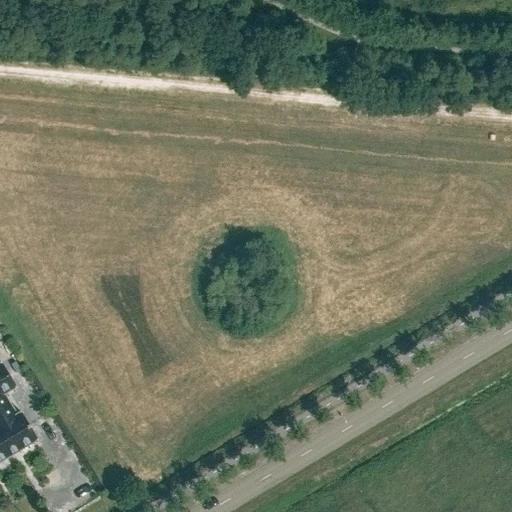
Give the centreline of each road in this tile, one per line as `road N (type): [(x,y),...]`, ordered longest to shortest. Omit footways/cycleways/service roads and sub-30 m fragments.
road 1 (track): [(0,72),(511,118)]
road 2 (tertiary): [(511,330),(208,511)]
